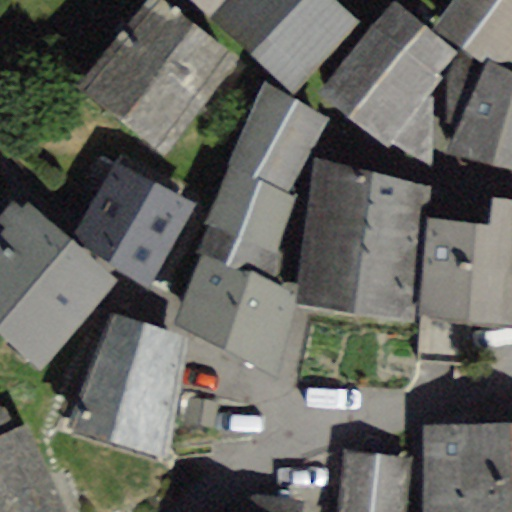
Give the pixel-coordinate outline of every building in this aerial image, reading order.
[(168,0),(186,17),(202,0),(168,0)] [(338,30),(304,0),(221,0),(195,30),(276,101),(338,30)] [(511,49),(511,0),(445,0),(419,35),(452,60),(501,64),(511,49)] [(129,5),(49,91),(127,164),(207,77),(129,5)] [(434,58),(380,12),(305,100),(359,145),(434,58)] [(511,95),(467,76),(426,160),(511,178),(511,95)] [(306,127),(250,95),(209,166),(264,198),(306,127)] [(175,223),(93,174),(53,239),(136,288),(175,223)] [(396,188),(296,174),(277,306),(377,321),(396,188)] [(270,206),(209,178),(171,259),(232,288),(270,206)] [(455,232),(398,226),(386,317),(509,331),(511,307),(511,212),(458,206),(455,232)] [(78,286),(0,220),(0,374),(2,376),(78,286)] [(281,314),(179,273),(157,323),(266,369),(281,314)] [(170,358),(86,325),(49,408),(62,418),(57,439),(150,462),(170,358)] [(0,511),(68,511),(24,419),(9,423),(3,409),(0,407),(0,511)] [(511,511),(511,437),(407,434),(404,511),(511,511)] [(379,511),(383,466),(331,462),(327,511),(379,511)] [(261,501),(259,511),(294,511),(295,505),(261,501)]
